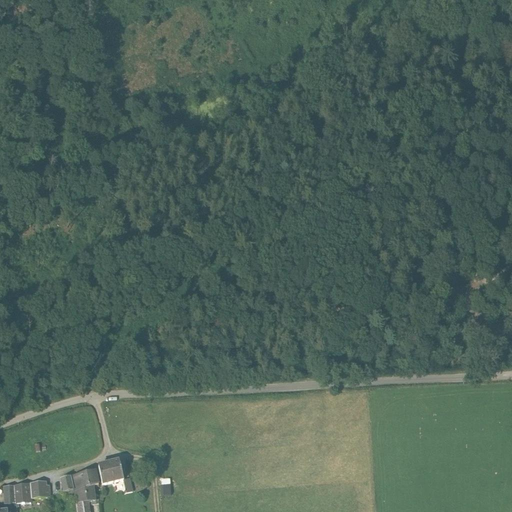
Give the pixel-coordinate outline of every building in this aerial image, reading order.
[(118,464),(99,469),(104,488),(123,483),(122,481),(118,464)] [(95,472),(70,478),(73,492),(74,493),(93,487),(98,486),(95,472)] [(73,492),(70,478),(60,480),(63,494),(66,493),(73,492)] [(169,478),(159,479),(160,496),(171,495),(169,478)] [(128,480),(122,481),(123,483),(123,486),(125,495),(132,494),(128,480)] [(28,486),(15,487),(15,488),(16,505),(30,504),(30,501),(49,499),(48,487),(45,487),(45,484),(28,485),(28,486)] [(95,502),(93,487),(74,493),(76,505),(88,503),(95,502)] [(6,506),(6,511),(15,511),(16,505),(15,488),(4,488),(4,506),(6,506)] [(89,511),(88,503),(76,505),(76,511),(89,511)]
